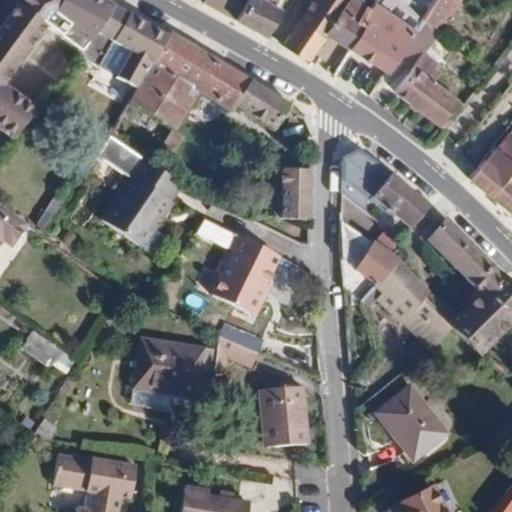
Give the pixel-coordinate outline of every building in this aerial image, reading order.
[(10,0),(5,2),(38,26),(47,8),(95,34),(112,7),(98,0),(10,0)] [(202,0),(202,2),(233,20),(243,0),(202,0)] [(276,0),(243,0),(233,20),(264,37),(279,9),(273,5),(276,0)] [(313,0),(298,21),(324,40),(327,36),(324,34),(348,0),(313,0)] [(327,36),(347,49),(369,11),(363,7),(367,0),(348,0),(324,34),(327,36)] [(369,11),(347,49),(349,50),(386,74),(398,56),(426,14),(405,0),(376,0),(374,3),(369,11)] [(422,53),(427,47),(460,0),(435,0),(426,14),(398,56),(412,66),(422,53)] [(0,79),(38,26),(5,2),(0,9),(0,135),(7,141),(29,111),(0,90),(0,79)] [(140,80),(165,38),(112,7),(95,34),(78,56),(96,68),(102,59),(140,80)] [(298,21),(281,47),(308,63),(324,40),(298,21)] [(272,131),(287,107),(167,35),(165,38),(140,80),(125,105),(173,133),(196,94),(228,113),(232,107),(272,131)] [(427,47),(422,53),(442,68),(446,63),(427,47)] [(393,92),(438,127),(458,102),(432,82),(442,68),(422,53),(412,66),(393,92)] [(467,180),(489,198),(503,180),(511,167),(511,125),(485,160),(483,159),(467,180)] [(183,140),(173,133),(151,167),(162,174),(183,140)] [(106,135),(94,155),(127,178),(117,194),(98,221),(149,256),(162,238),(150,229),(167,204),(167,199),(177,185),(162,174),(151,167),(106,135)] [(408,231),(429,207),(419,199),(392,177),(363,155),(358,151),(346,157),(340,160),(340,161),(340,194),(366,215),(374,205),(407,230),(408,231)] [(511,167),(503,180),(489,198),(511,217),(511,167)] [(280,219),(309,222),(309,171),(281,170),(280,219)] [(33,226),(44,233),(45,232),(75,184),(64,177),(33,226)] [(6,213),(0,208),(0,242),(8,248),(24,226),(6,213)] [(372,244),(339,222),(342,284),(342,289),(362,304),(397,264),(398,262),(387,255),(388,252),(399,240),(385,229),(372,244)] [(429,297),(397,264),(362,304),(366,309),(373,302),(399,327),(402,325),(429,351),(453,330),(477,356),(479,353),(511,322),(511,289),(443,222),(425,241),(478,294),(458,314),(429,297)] [(249,314),(278,256),(234,235),(227,248),(233,251),(211,295),(249,314)] [(226,325),(220,337),(252,351),(257,353),(262,341),(226,325)] [(47,368),(59,353),(31,332),(19,347),(47,368)] [(206,412),(210,383),(197,381),(203,348),(138,338),(130,390),(168,396),(194,400),(193,410),(206,412)] [(217,338),(215,353),(250,368),(256,355),(217,338)] [(303,388),(255,393),(259,447),(309,442),(303,388)] [(407,388),(374,414),(411,460),(444,435),(407,388)] [(168,396),(130,390),(128,404),(165,410),(168,396)] [(42,419),(31,437),(30,437),(49,440),(55,427),(42,419)] [(75,509),(74,511),(117,511),(119,498),(129,499),(134,467),(57,455),(53,486),(85,491),(83,509),(75,509)] [(511,511),(511,483),(491,511),(509,511),(511,509),(511,511)] [(184,487),(178,511),(245,511),(247,504),(206,496),(207,491),(184,487)] [(443,511),(431,487),(387,509),(388,511),(443,511)]
